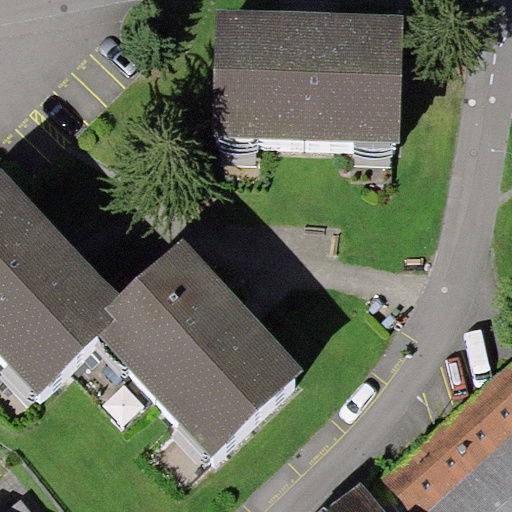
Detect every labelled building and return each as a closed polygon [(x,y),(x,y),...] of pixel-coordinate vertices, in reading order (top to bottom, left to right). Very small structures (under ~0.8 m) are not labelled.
[(407,37),(218,29),(212,160),(401,168),(407,37)] [(97,352),(128,322),(68,259),(9,196),(0,203),(0,361),(41,404),(97,352)] [(242,323),(188,266),(128,322),(97,352),(204,466),(296,380),(242,323)] [(418,511),(511,425),(511,385),(496,369),(383,473),(418,511)] [(419,511),(511,511),(511,425),(418,511),(419,511)] [(384,511),(362,486),(331,511),(384,511)]
